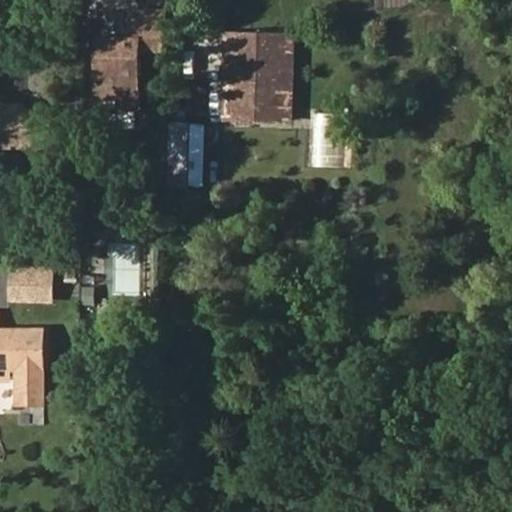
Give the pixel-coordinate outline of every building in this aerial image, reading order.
[(141,109),(142,51),(165,51),(166,12),(137,12),(136,39),(100,38),(99,98),(122,99),(121,109),(141,109)] [(293,120),(295,36),(228,34),(226,119),(293,120)] [(0,146),(54,147),(55,111),(24,111),(0,110),(0,146)] [(204,184),(205,124),(173,124),(172,184),(204,184)] [(54,276),(54,268),(13,267),(13,275),(54,276)] [(54,300),(54,276),(13,275),(12,300),(54,300)] [(45,369),(45,331),(0,330),(0,369),(11,369),(45,369)] [(0,379),(11,380),(11,369),(0,369),(0,379)]
